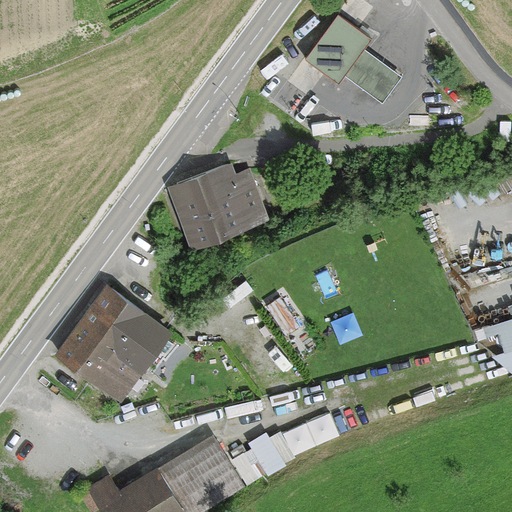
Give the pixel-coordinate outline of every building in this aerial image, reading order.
[(373,34),(338,9),(305,54),(340,79),(346,71),(365,45),(373,34)] [(403,73),(365,45),(346,71),(383,98),(403,73)] [(201,170),(168,182),(192,244),(270,214),(251,164),(237,169),(232,157),(201,170)] [(173,326),(107,278),(55,348),(121,396),(173,326)] [(346,341),(367,332),(358,311),(337,320),(346,341)] [(511,314),(476,326),(479,337),(499,330),(505,349),(511,346),(511,314)] [(511,346),(505,349),(492,353),(511,369),(511,346)] [(337,413),(236,450),(247,479),(348,442),(337,413)] [(213,430),(159,464),(186,508),(178,511),(202,511),(247,484),(213,430)] [(159,464),(158,462),(119,486),(123,491),(101,504),(103,507),(105,511),(178,511),(186,508),(159,464)] [(119,486),(110,472),(80,492),(94,511),(103,507),(101,504),(123,491),(119,486)]
